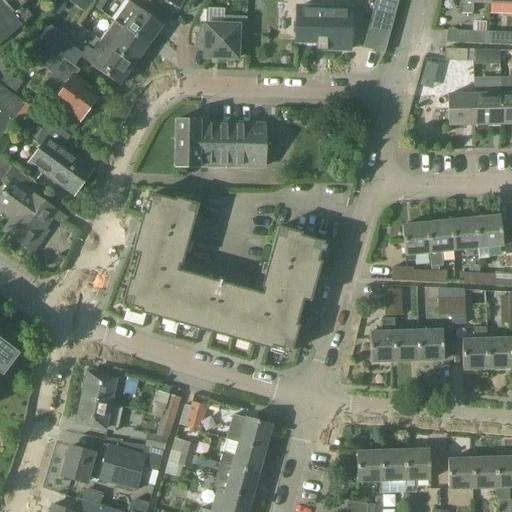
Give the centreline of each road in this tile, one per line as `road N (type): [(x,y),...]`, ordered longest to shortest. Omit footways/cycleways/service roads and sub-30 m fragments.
road 1 (residential): [(67,317),(112,197),(115,168),(164,89),(395,94)]
road 2 (residential): [(311,404),(104,337),(67,317)]
road 3 (residential): [(311,404),(372,188)]
road 4 (residential): [(14,511),(34,465),(67,317)]
road 5 (residential): [(511,421),(311,404)]
road 6 (residential): [(372,188),(511,185)]
